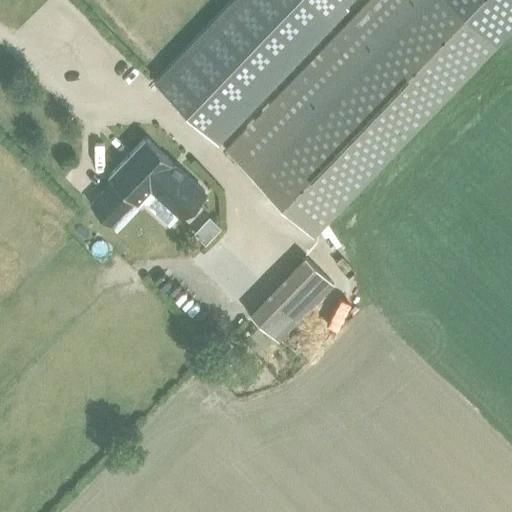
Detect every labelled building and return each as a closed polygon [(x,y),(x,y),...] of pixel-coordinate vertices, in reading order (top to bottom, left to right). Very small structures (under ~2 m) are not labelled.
[(158,77),(155,80),(216,139),(348,0),(231,0),(160,75),(158,77)] [(498,40),(456,0),(367,0),(226,149),(314,232),(498,40)] [(511,24),(511,0),(456,0),(498,40),(511,24)] [(111,178),(89,201),(110,222),(132,199),(139,205),(144,201),(169,225),(180,212),(182,214),(205,190),(175,162),(146,135),(127,155),(108,175),(111,178)] [(239,280),(256,297),(287,266),(270,249),(239,280)] [(251,312),(280,340),(335,282),(306,254),(251,312)]
